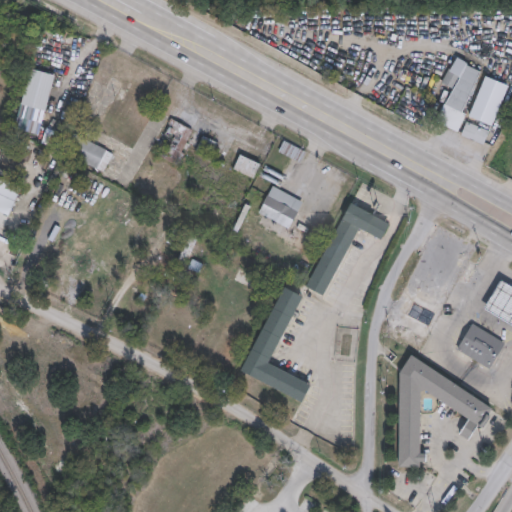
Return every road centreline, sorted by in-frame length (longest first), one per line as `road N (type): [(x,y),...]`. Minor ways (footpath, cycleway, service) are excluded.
road 1 (residential): [(0,290),(245,418),(390,511)]
road 2 (residential): [(436,201),(381,313),(370,511)]
road 3 (primary): [(408,161),(142,19)]
road 4 (primary): [(408,161),(436,201),(511,245)]
